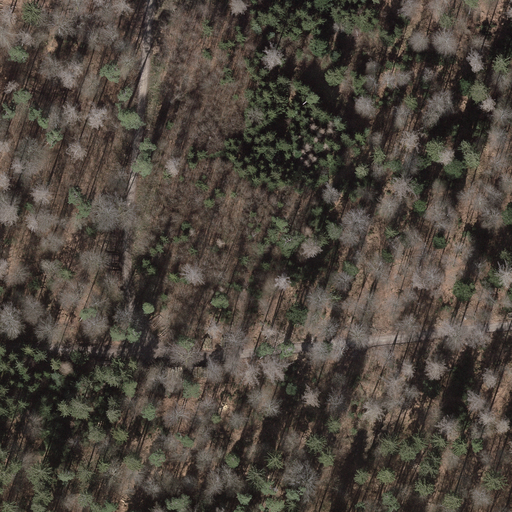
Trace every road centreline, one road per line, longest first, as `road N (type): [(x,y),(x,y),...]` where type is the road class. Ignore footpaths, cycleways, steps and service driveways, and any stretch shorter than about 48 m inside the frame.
road 1 (track): [(153,0),(129,217),(132,352),(511,328)]
road 2 (track): [(132,352),(0,345)]
